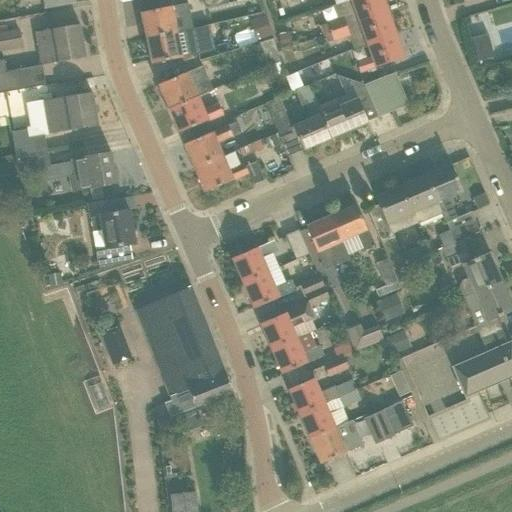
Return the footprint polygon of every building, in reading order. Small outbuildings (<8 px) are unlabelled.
[(42,0),(45,8),(76,3),(75,0),(42,0)] [(338,19),(327,24),(330,32),(388,12),(383,0),(347,0),(335,5),(333,6),(338,19)] [(141,13),(146,38),(178,32),(175,18),(188,15),(190,15),(187,3),(141,13)] [(388,12),(330,32),(333,41),(334,42),(349,37),(354,50),(367,46),(366,45),(396,35),(388,12)] [(272,35),(266,15),(250,20),(257,41),(272,35)] [(35,32),(42,65),(86,58),(80,24),(35,32)] [(324,35),(330,32),(327,24),(319,26),(323,35),(324,35)] [(20,30),(0,32),(0,51),(22,48),(20,30)] [(152,64),(198,54),(196,44),(181,47),(178,32),(146,38),(152,64)] [(293,45),(289,32),(278,35),(282,48),(293,45)] [(333,41),(330,32),(324,35),(327,43),(333,41)] [(472,37),(478,61),(496,56),(489,32),(472,37)] [(371,58),(357,63),(360,73),(404,58),(396,35),(366,45),(367,46),(371,58)] [(259,43),(267,64),(259,67),(261,71),(268,68),(281,64),(273,39),(259,43)] [(0,94),(23,90),(19,70),(7,72),(5,60),(0,61),(0,94)] [(213,91),(203,66),(159,85),(169,109),(198,96),(198,97),(213,91)] [(334,137),(336,142),(351,136),(349,131),(367,123),(362,112),(374,107),(379,117),(393,111),(380,80),(366,86),(350,79),(349,79),(357,98),(340,106),(338,101),(320,108),(333,138),(334,137)] [(296,131),(297,132),(304,150),(332,138),(323,115),(320,108),(310,85),(294,91),(306,120),(293,125),(293,127),(290,128),(279,98),(268,103),(281,137),(296,131)] [(27,130),(29,138),(44,135),(47,135),(98,126),(92,93),(41,102),(27,104),(30,127),(27,127),(27,130)] [(179,133),(197,125),(223,114),(219,104),(204,110),(198,97),(198,96),(169,109),(179,133)] [(233,136),(241,133),(237,123),(228,127),(233,136)] [(184,144),(194,168),(224,156),(218,143),(233,136),(228,127),(228,126),(184,144)] [(12,133),(16,158),(47,152),(44,135),(29,138),(27,130),(12,133)] [(281,145),(276,134),(265,139),(269,150),(281,145)] [(263,148),(260,141),(240,150),(242,156),(263,148)] [(47,152),(16,158),(19,172),(50,166),(47,152)] [(68,175),(71,192),(117,184),(111,152),(70,160),(73,175),(68,175)] [(233,152),(224,156),(194,168),(205,192),(248,174),(244,164),(240,166),(233,152)] [(0,177),(13,175),(10,162),(0,163),(0,177)] [(463,191),(457,178),(451,165),(426,176),(442,214),(449,231),(450,232),(475,221),(471,212),(457,218),(448,198),(463,191)] [(417,224),(442,214),(426,176),(400,186),(417,224)] [(417,224),(400,186),(376,197),(379,204),(367,209),(388,259),(393,270),(430,254),(425,243),(401,254),(393,234),(417,224)] [(489,204),(484,193),(472,198),(477,210),(489,204)] [(114,199),(87,204),(89,219),(90,219),(98,266),(132,261),(131,252),(129,244),(135,243),(129,210),(116,212),(114,199)] [(363,252),(374,247),(356,205),(331,216),(342,241),(356,235),(363,252)] [(331,216),(306,227),(324,268),(349,258),(342,241),(331,216)] [(450,232),(449,231),(438,235),(443,248),(453,244),(453,243),(462,239),(480,232),(475,221),(450,232)] [(299,230),(285,236),(296,260),(310,254),(299,230)] [(262,258),(279,251),(275,240),(233,258),(243,283),(268,273),(262,258)] [(458,288),(463,298),(501,281),(489,252),(471,260),(467,250),(446,259),(451,270),(463,265),(468,278),(462,281),(458,288)] [(398,282),(393,270),(388,259),(376,264),(386,287),(375,291),(378,299),(401,290),(397,282),(398,282)] [(63,284),(60,273),(48,275),(50,287),(63,284)] [(243,283),(254,308),(296,290),(291,280),(274,287),(268,273),(243,283)] [(324,287),(318,275),(300,284),(305,296),(324,287)] [(511,305),(501,281),(463,298),(475,326),(479,335),(481,339),(502,330),(496,318),(511,311),(511,305)] [(191,287),(134,309),(169,397),(170,396),(199,384),(193,369),(219,358),(202,314),(191,287)] [(324,287),(305,296),(310,307),(330,299),(324,287)] [(404,313),(396,294),(375,303),(384,322),(404,313)] [(314,319),(307,304),(261,324),(272,349),(296,338),(296,337),(292,329),(311,321),(314,319)] [(101,332),(114,365),(133,358),(121,324),(101,332)] [(355,351),(367,345),(358,325),(346,331),(355,351)] [(502,330),(481,339),(486,351),(452,367),(465,398),(511,377),(511,341),(507,343),(502,330)] [(393,355),(410,348),(403,332),(387,339),(393,355)] [(282,374),(324,356),(319,346),(303,353),(296,338),(272,349),(282,374)] [(352,353),(348,343),(340,346),(345,356),(352,353)] [(344,357),(324,365),(329,377),(349,369),(344,357)] [(199,384),(170,396),(171,400),(164,403),(169,417),(182,412),(196,407),(233,392),(226,374),(225,374),(219,358),(193,369),(199,384)] [(400,397),(411,392),(401,371),(390,376),(400,397)] [(289,389),(300,414),(325,404),(339,398),(356,390),(352,380),(335,387),(335,386),(320,392),(314,378),(289,389)] [(344,408),(361,401),(356,390),(339,398),(344,408)] [(365,419),(368,425),(376,443),(398,433),(413,426),(402,401),(365,419)] [(335,428),(325,404),(300,414),(310,439),(335,428)] [(157,420),(159,435),(168,434),(166,419),(157,420)] [(363,445),(355,427),(352,421),(335,428),(310,439),(321,463),(363,445)] [(197,511),(194,492),(175,494),(170,495),(172,511),(197,511)]
